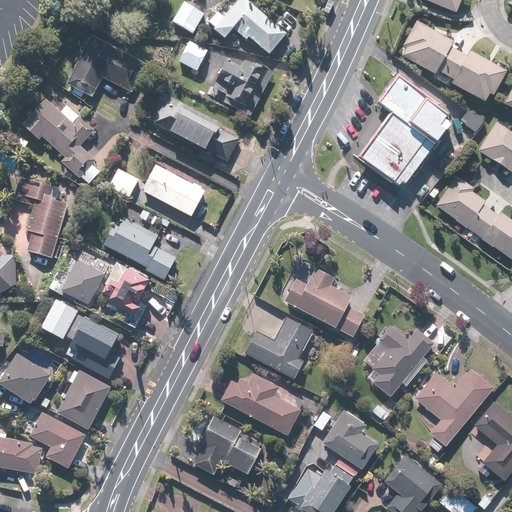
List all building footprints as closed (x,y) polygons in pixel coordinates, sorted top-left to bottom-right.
[(269,56),(287,35),(245,0),(239,0),(213,31),(224,40),(233,30),(246,42),(248,39),(269,56)] [(424,0),(424,1),(455,15),(461,0),(424,0)] [(205,15),(184,3),(172,23),(194,35),(205,15)] [(470,51),(467,57),(451,48),(454,42),(417,21),(402,47),(406,49),(402,57),(434,76),(436,72),(452,82),(451,84),(484,103),(489,96),(493,98),(507,72),(470,51)] [(147,65),(91,37),(67,84),(93,98),(102,79),(132,94),(147,65)] [(208,51),(190,42),(178,64),(197,73),(208,51)] [(251,118),(274,73),(256,65),(255,67),(244,62),(241,69),(227,61),(212,89),(227,96),(223,103),(251,118)] [(406,185),(458,114),(400,72),(377,102),(390,111),(358,156),(400,187),(403,182),(406,185)] [(511,88),(502,106),(511,110),(511,88)] [(147,121),(226,164),(239,140),(219,130),(222,124),(163,92),(147,121)] [(46,99),(21,126),(38,141),(42,138),(65,159),(61,163),(80,179),(96,162),(80,147),(95,131),(79,117),(73,124),(46,99)] [(511,133),(495,123),(477,152),(511,174),(511,173),(511,133)] [(130,169),(131,170),(132,171),(133,172),(135,172),(136,173),(137,173),(139,172),(140,172),(141,171),(142,170),(143,169),(144,168),(144,167),(145,166),(145,164),(145,163),(144,161),(143,160),(143,159),(142,158),(140,157),(139,157),(138,157),(136,157),(135,157),(134,157),(132,158),(131,159),(130,160),(130,161),(129,162),(129,164),(129,165),(129,166),(129,168),(130,169)] [(142,192),(192,218),(205,192),(155,166),(142,192)] [(138,180),(118,170),(108,188),(128,199),(138,180)] [(60,189),(20,177),(13,201),(34,207),(27,232),(33,234),(27,252),(52,260),(68,205),(56,202),(60,189)] [(455,177),(434,207),(511,262),(511,221),(501,214),(498,217),(483,206),(485,202),(472,193),(474,190),(455,177)] [(144,210),(139,219),(153,226),(158,217),(144,210)] [(114,226),(104,246),(147,269),(145,271),(164,281),(176,259),(153,246),(158,237),(124,219),(119,229),(114,226)] [(85,243),(75,239),(70,250),(79,254),(85,243)] [(300,248),(291,253),(296,264),(305,259),(300,248)] [(0,294),(2,295),(15,285),(16,257),(0,256),(0,294)] [(79,260),(62,291),(88,305),(105,273),(79,260)] [(149,281),(116,263),(100,293),(111,299),(104,313),(136,329),(149,305),(143,302),(149,290),(145,288),(149,281)] [(54,271),(44,267),(40,279),(50,283),(54,271)] [(334,279),(315,269),(306,285),(293,278),(281,301),(353,338),(365,316),(347,306),(352,297),(331,287),(334,279)] [(271,276),(266,286),(277,291),(282,281),(271,276)] [(63,283),(54,279),(49,290),(58,294),(63,283)] [(46,295),(35,288),(30,296),(42,303),(46,295)] [(63,341),(79,313),(75,311),(77,306),(66,299),(63,304),(56,300),(40,328),(63,341)] [(119,336),(80,314),(67,338),(73,342),(65,356),(109,381),(122,359),(110,352),(119,336)] [(274,341),(255,331),(243,355),(294,381),(303,363),(299,361),(314,333),(285,318),(274,341)] [(371,384),(389,399),(400,385),(405,389),(427,361),(423,358),(434,344),(416,329),(408,340),(390,325),(378,341),(388,349),(378,361),(373,357),(366,366),(378,376),(371,384)] [(5,361),(0,367),(0,384),(32,406),(52,377),(19,355),(11,365),(5,361)] [(428,444),(439,453),(493,390),(467,367),(451,386),(435,372),(413,398),(429,411),(424,417),(434,427),(429,433),(434,437),(428,444)] [(64,397),(56,413),(88,430),(110,388),(75,370),(61,396),(64,397)] [(237,384),(231,381),(220,401),(287,437),(306,401),(251,372),(246,381),(241,378),(237,384)] [(55,400),(44,394),(37,406),(49,413),(55,400)] [(511,418),(492,401),(472,425),(495,443),(479,462),(503,481),(511,469),(511,418)] [(380,404),(371,412),(379,421),(388,412),(380,404)] [(314,428),(321,433),(334,414),(326,409),(314,428)] [(340,457),(329,474),(348,487),(359,470),(362,472),(380,445),(361,433),(366,426),(344,411),(321,444),(340,457)] [(41,412),(28,436),(50,448),(45,457),(67,469),(85,436),(41,412)] [(197,443),(203,446),(193,465),(213,476),(222,461),(248,476),(262,451),(239,438),(242,431),(212,415),(197,443)] [(0,468),(47,476),(50,463),(40,461),(43,446),(7,439),(8,431),(0,429),(0,468)] [(404,455),(384,481),(398,492),(387,507),(392,511),(419,511),(441,484),(404,455)] [(307,482),(293,504),(304,511),(334,511),(350,488),(348,487),(329,474),(325,471),(314,487),(307,482)] [(451,511),(472,511),(476,508),(453,486),(438,502),(449,511),(451,511)] [(491,501),(482,495),(475,505),(483,511),(491,501)]
